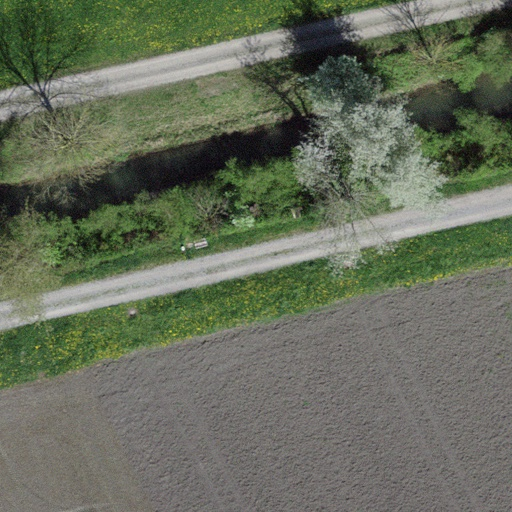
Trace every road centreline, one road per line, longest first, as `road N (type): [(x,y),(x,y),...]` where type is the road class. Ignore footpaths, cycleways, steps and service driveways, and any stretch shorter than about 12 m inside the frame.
road 1 (track): [(511,218),(0,333)]
road 2 (track): [(511,0),(0,111)]
